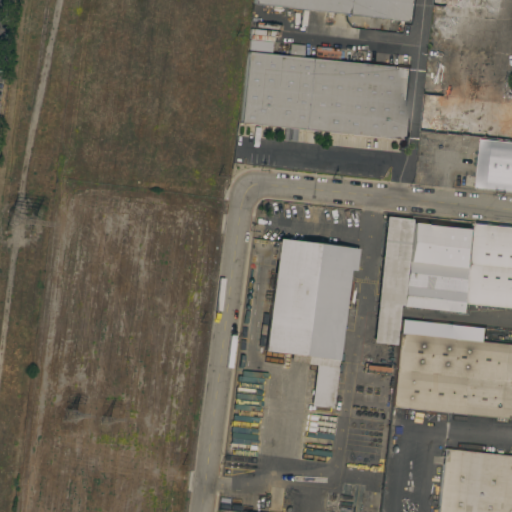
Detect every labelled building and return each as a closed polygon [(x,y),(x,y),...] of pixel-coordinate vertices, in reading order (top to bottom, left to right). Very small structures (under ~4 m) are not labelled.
[(414,0),(412,21),(253,3),(253,0),(414,0)] [(499,0),(498,12),(433,5),(433,0),(499,0)] [(239,122),(247,52),(248,52),(249,39),(271,42),(270,54),(288,56),(289,43),(303,45),(302,57),(314,58),(315,46),(339,49),(338,61),(408,68),(401,139),(239,122)] [(511,139),(420,131),(423,94),(425,94),(425,85),(438,87),(437,95),(511,103),(511,139)] [(511,191),(475,187),(480,138),(511,141),(511,191)] [(402,305),(399,305),(395,344),(373,342),(385,216),(411,219),(402,305)] [(511,307),(467,303),(466,312),(403,306),(411,223),(474,229),(474,223),(511,227),(511,307)] [(267,318),(264,318),(269,273),(273,274),(278,238),(357,248),(354,270),(353,270),(351,283),(347,282),(336,367),(337,367),(332,408),(310,405),(315,365),(305,364),(305,363),(289,361),(290,354),(263,350),(267,318)] [(418,335),(418,332),(425,333),(424,335),(511,344),(511,418),(392,406),(399,333),(418,335)] [(437,511),(444,449),(479,452),(480,448),(489,449),(488,453),(511,455),(511,511),(437,511)] [(365,491),(375,492),(372,511),(336,511),(337,510),(339,510),(343,482),(353,483),(352,488),(354,488),(355,480),(366,482),(365,491)] [(336,511),(325,509),(327,492),(338,493),(336,511)]
